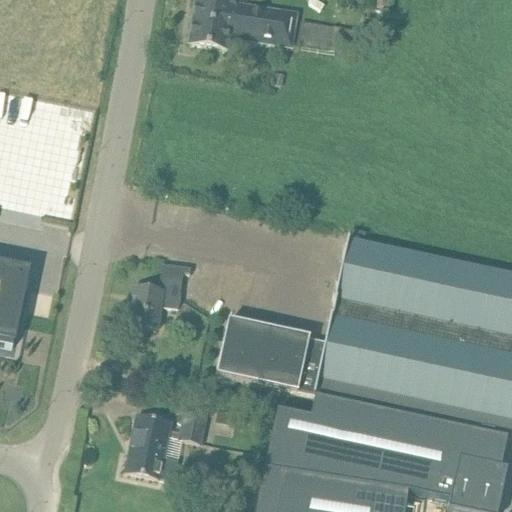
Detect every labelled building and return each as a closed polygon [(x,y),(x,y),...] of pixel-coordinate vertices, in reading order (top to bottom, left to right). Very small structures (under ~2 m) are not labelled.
[(195,0),(188,48),(226,54),(229,34),(288,44),(291,24),(232,14),(234,0),(195,0)] [(296,45),(333,51),(336,31),(300,25),(296,45)] [(272,87),(283,89),(284,77),(274,75),(272,87)] [(224,344),(216,379),(257,388),(313,401),(314,401),(507,443),(511,443),(511,283),(365,248),(363,248),(365,236),(350,233),(350,236),(335,303),(336,303),(332,321),(331,321),(325,347),(308,343),(309,342),(228,324),(224,344)] [(0,349),(11,352),(20,308),(17,308),(24,276),(28,277),(29,274),(0,268),(0,349)] [(183,278),(189,279),(190,273),(161,269),(158,296),(133,293),(128,331),(156,334),(159,312),(177,314),(183,278)] [(259,473),(259,474),(262,475),(280,478),(406,497),(448,506),(446,511),(497,511),(502,493),(496,492),(501,473),(507,443),(314,401),(308,423),(275,414),(259,473)] [(136,421),(124,477),(172,487),(177,463),(163,460),(167,440),(176,443),(200,449),(207,421),(183,416),(179,417),(177,425),(180,427),(178,436),(168,434),(169,428),(136,421)] [(262,475),(253,511),(403,511),(406,497),(280,478),(262,475)] [(236,511),(252,511),(254,499),(238,497),(236,511)]
